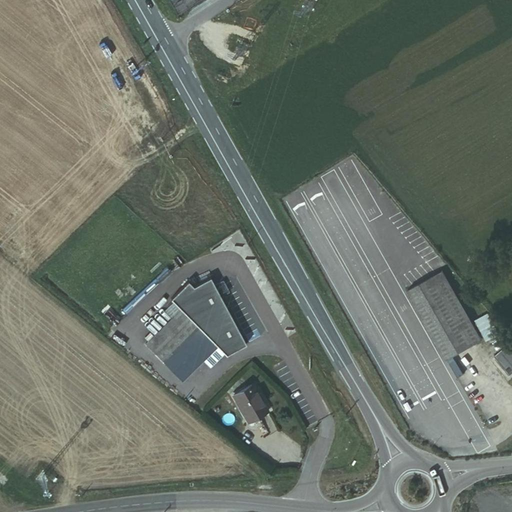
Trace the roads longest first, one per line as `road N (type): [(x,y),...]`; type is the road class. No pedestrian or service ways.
road 1 (secondary): [(160,42),(400,464)]
road 2 (tertiary): [(353,511),(187,499),(81,511)]
